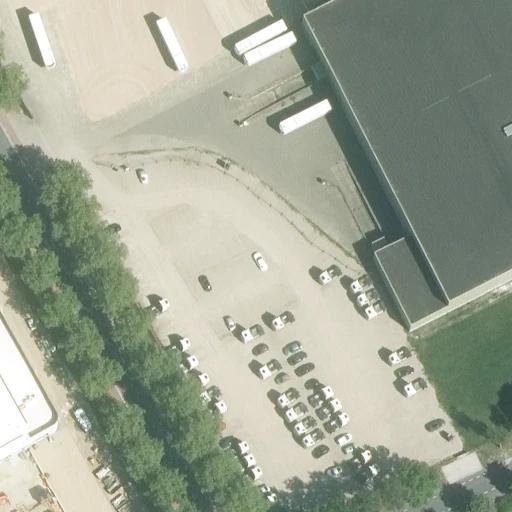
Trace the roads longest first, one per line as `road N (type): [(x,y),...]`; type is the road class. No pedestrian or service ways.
road 1 (unclassified): [(202,511),(0,151)]
road 2 (unknown): [(0,344),(96,511),(0,508)]
